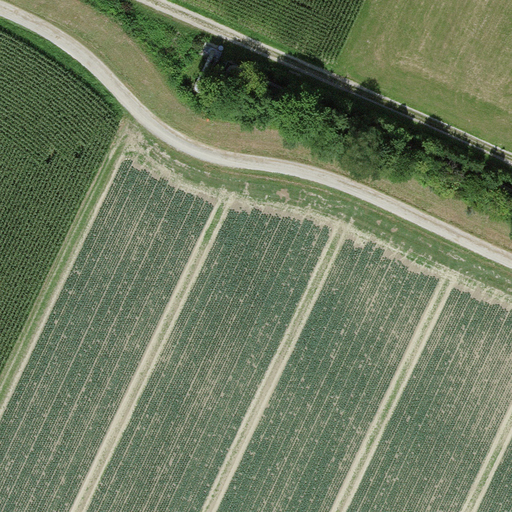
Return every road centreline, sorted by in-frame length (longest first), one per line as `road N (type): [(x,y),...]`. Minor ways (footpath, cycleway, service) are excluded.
road 1 (track): [(0,10),(80,51),(173,140),(213,156),(302,168),(511,258)]
road 2 (track): [(511,161),(149,0)]
